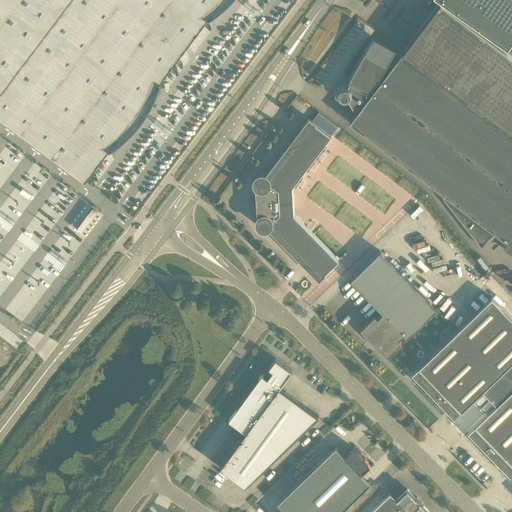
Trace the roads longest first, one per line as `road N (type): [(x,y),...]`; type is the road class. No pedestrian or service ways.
road 1 (unclassified): [(474,511),(272,308)]
road 2 (tertiary): [(293,46),(158,220)]
road 3 (unclassified): [(147,479),(272,308)]
road 4 (tertiary): [(175,221),(278,80),(293,46)]
road 5 (tertiary): [(0,433),(99,304)]
